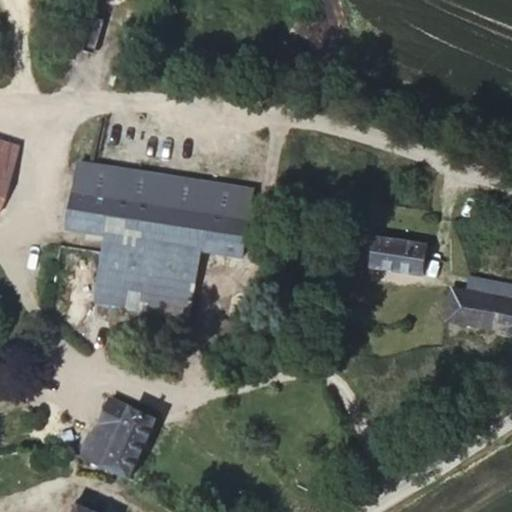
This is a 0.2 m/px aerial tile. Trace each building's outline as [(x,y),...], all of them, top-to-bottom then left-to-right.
[(0,203),(18,149),(0,143),(0,203)] [(243,256),(253,190),(79,163),(68,228),(106,234),(95,301),(186,316),(197,249),(243,256)] [(371,267),(422,274),(426,247),(376,238),(371,267)] [(511,300),(511,284),(470,276),(467,292),(511,300)] [(511,332),(511,300),(467,292),(453,289),(448,322),(511,332)] [(130,478),(156,420),(111,399),(93,436),(90,434),(80,456),(130,478)]
